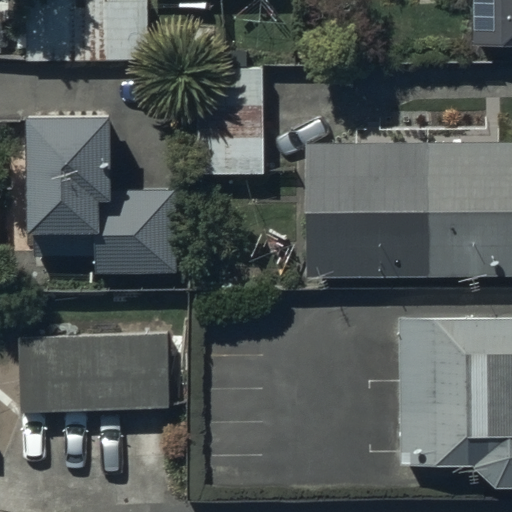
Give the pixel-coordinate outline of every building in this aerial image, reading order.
[(153,64),(152,3),(115,4),(114,0),(24,0),(25,65),(153,64)] [(511,0),(477,0),(477,48),(511,48),(511,0)] [(194,71),(195,177),(265,176),(263,70),(194,71)] [(118,112),(33,112),(33,230),(42,230),(42,262),(103,262),(103,280),(183,280),(183,195),(118,195),(118,112)] [(511,145),(305,147),(306,281),(511,279),(511,145)] [(511,322),(396,324),(396,476),(446,476),(446,482),(468,479),(498,501),(511,500),(511,322)] [(174,338),(26,341),(27,414),(175,410),(174,338)]
